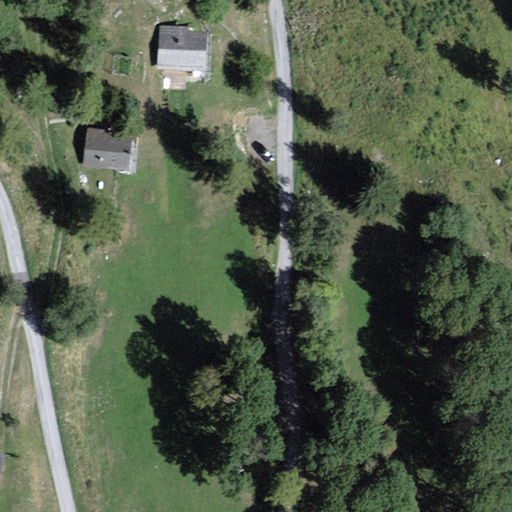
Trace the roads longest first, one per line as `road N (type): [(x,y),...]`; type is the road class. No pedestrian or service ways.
road 1 (unclassified): [(283,511),(295,435),(282,354),(286,98),(274,0)]
road 2 (unclassified): [(0,199),(68,511)]
